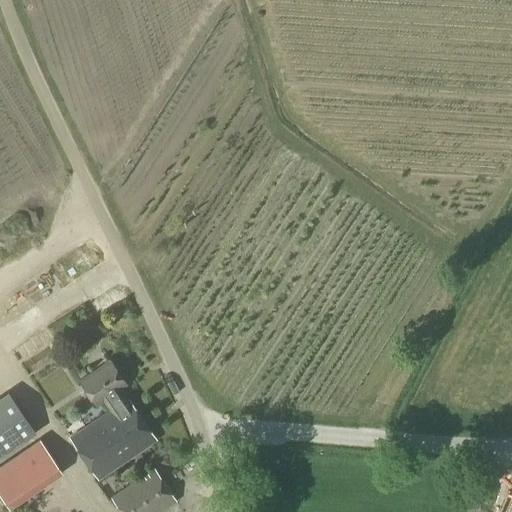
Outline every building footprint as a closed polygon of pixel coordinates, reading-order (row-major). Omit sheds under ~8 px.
[(71,363),(63,368),(53,353),(20,374),(32,392),(57,376),(64,387),(80,376),(71,363)] [(110,411),(126,400),(120,390),(126,385),(109,361),(80,381),(97,406),(103,401),(110,411)] [(0,456),(35,433),(9,393),(0,398),(0,456)] [(110,411),(108,412),(70,438),(98,480),(156,440),(128,399),(126,400),(110,411)] [(0,466),(0,496),(9,510),(63,473),(40,440),(0,466)] [(149,474),(140,479),(112,499),(120,511),(160,511),(176,502),(154,470),(149,474)]
